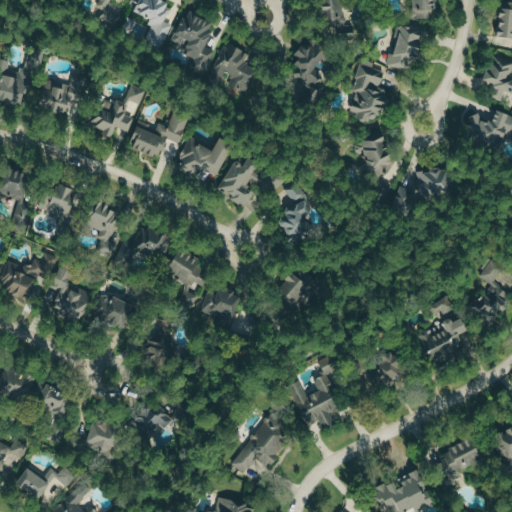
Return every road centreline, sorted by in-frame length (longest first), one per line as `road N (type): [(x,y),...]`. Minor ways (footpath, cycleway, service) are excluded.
road 1 (residential): [(0,135),(115,170),(246,251)]
road 2 (residential): [(511,365),(325,468),(294,511)]
road 3 (residential): [(468,0),(450,81),(423,130)]
road 4 (residential): [(0,325),(111,379)]
